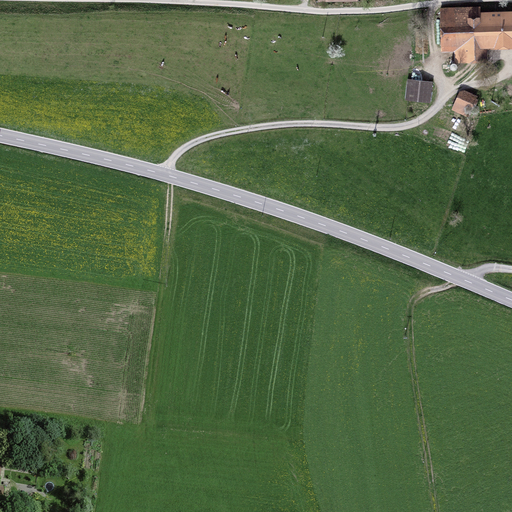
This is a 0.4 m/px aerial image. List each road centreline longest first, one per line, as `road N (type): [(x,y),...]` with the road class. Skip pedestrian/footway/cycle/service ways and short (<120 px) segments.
road 1 (secondary): [(511,299),(248,199),(0,135)]
road 2 (track): [(163,0),(328,10),(462,0)]
road 3 (track): [(435,511),(409,309),(420,293),(462,279)]
road 4 (track): [(156,310),(170,176)]
